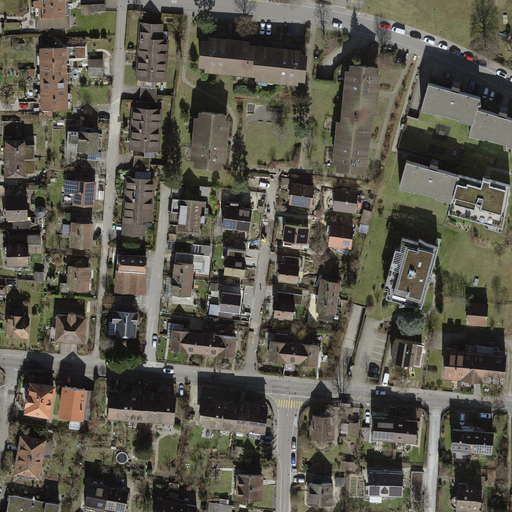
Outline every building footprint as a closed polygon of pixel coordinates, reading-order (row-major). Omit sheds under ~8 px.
[(72,0),(44,0),(45,19),(73,19),(72,0)] [(84,13),(108,12),(108,3),(84,5),(84,13)] [(175,25),(146,23),(142,80),(171,81),(175,25)] [(204,39),(198,38),(196,65),(202,65),(202,70),(252,73),(251,80),(297,82),(297,78),(304,78),(306,53),(299,53),(300,47),(250,44),(250,37),(204,34),(204,39)] [(77,46),(77,57),(88,57),(88,46),(77,46)] [(73,47),(45,48),(47,111),(75,110),(73,47)] [(386,74),(386,68),(359,66),(359,72),(354,72),(351,121),(344,121),(341,167),(346,167),(345,174),(370,176),(370,169),(377,170),(380,120),(387,120),(390,75),(386,74)] [(450,86),(425,78),(417,106),(468,121),(465,132),(511,145),(511,116),(507,115),(509,110),(499,107),(498,112),(479,106),(482,95),(459,88),(461,83),(452,81),(450,86)] [(166,108),(137,107),(135,151),(164,152),(166,108)] [(233,116),(205,113),(205,120),(200,119),(196,161),(202,162),(201,169),(227,171),(228,164),(233,165),(237,122),(233,121),(233,116)] [(5,134),(19,134),(20,121),(5,121),(5,134)] [(104,132),(81,131),(79,156),(102,157),(104,132)] [(29,140),(8,141),(11,181),(32,179),(29,140)] [(430,166),(405,158),(397,186),(450,200),(458,173),(439,168),(441,163),(432,161),(430,166)] [(83,172),(97,172),(98,159),(83,159),(83,172)] [(481,180),(458,173),(448,210),(503,226),(511,183),(483,175),(481,180)] [(128,178),(126,199),(154,201),(156,181),(128,178)] [(101,181),(66,180),(66,192),(78,192),(77,207),(101,208),(101,181)] [(321,184),(296,181),(294,206),(319,208),(321,184)] [(364,190),(339,188),(337,212),(362,215),(364,190)] [(211,197),(184,195),(181,233),(208,234),(211,197)] [(35,197),(11,197),(12,221),(35,220),(35,197)] [(122,240),(142,242),(144,219),(152,220),(154,201),(126,199),(122,240)] [(252,209),(227,206),(224,227),(249,230),(252,209)] [(99,223),(77,222),(75,247),(97,249),(99,223)] [(314,248),(316,227),(288,224),(285,245),(314,248)] [(361,226),(335,224),(333,248),(358,251),(361,226)] [(46,249),(46,235),(12,236),(12,269),(37,269),(36,249),(46,249)] [(422,243),(407,239),(393,285),(401,288),(400,292),(406,294),(404,298),(429,305),(445,254),(438,252),(441,245),(424,240),(422,243)] [(119,255),(116,292),(144,294),(147,257),(119,255)] [(254,260),(231,258),(229,277),(252,279),(254,260)] [(201,264),(179,263),(177,299),(199,300),(201,264)] [(308,265),(286,263),(284,283),(305,285),(308,265)] [(96,267),(73,266),(73,283),(65,283),(65,291),(95,292),(96,267)] [(341,282),(322,279),(318,311),(321,311),(320,319),(333,321),(335,313),(336,313),(341,282)] [(249,295),(227,293),(225,312),(247,314),(249,295)] [(303,301),(281,299),(279,319),(301,322),(303,301)] [(493,304),(470,304),(470,326),(494,326),(493,304)] [(144,311),(117,309),(115,340),(143,341),(144,311)] [(93,313),(61,313),(60,343),(93,344),(93,313)] [(37,315),(11,316),(12,342),(37,342),(37,315)] [(244,339),(176,331),(173,353),(241,360),(244,339)] [(396,364),(420,367),(422,342),(399,340),(396,364)] [(320,346),(273,342),(271,361),(318,365),(320,346)] [(508,353),(446,349),(444,377),(506,382),(508,353)] [(63,387),(32,386),(31,417),(61,418),(63,387)] [(92,390),(67,389),(65,419),(90,421),(92,390)] [(174,419),(176,396),(112,391),(110,415),(174,419)] [(264,431),(267,407),(204,399),(201,423),(264,431)] [(341,416),(314,415),(313,441),(340,442),(341,416)] [(379,418),(379,441),(422,443),(423,420),(379,418)] [(361,436),(361,423),(351,422),(351,436),(361,436)] [(501,432),(456,430),(455,453),(500,455),(501,432)] [(53,437),(25,434),(20,477),(47,481),(53,437)] [(372,470),(372,495),(409,496),(409,471),(372,470)] [(243,473),(241,499),(269,501),(271,475),(243,473)] [(486,511),(489,482),(462,479),(458,511),(486,511)] [(338,511),(339,482),(309,482),(308,511),(338,511)] [(124,511),(133,511),(137,492),(93,485),(90,506),(124,511)] [(67,511),(69,504),(13,495),(9,511),(67,511)] [(202,511),(204,506),(160,499),(157,511),(202,511)] [(240,511),(241,505),(213,502),(212,511),(240,511)]
